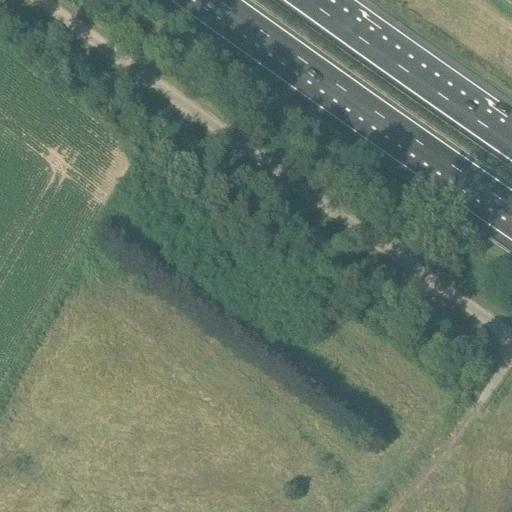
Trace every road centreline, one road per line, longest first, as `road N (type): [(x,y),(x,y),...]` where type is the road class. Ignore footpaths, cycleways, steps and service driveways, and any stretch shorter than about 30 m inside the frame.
road 1 (unclassified): [(511,338),(43,0)]
road 2 (trunk): [(216,0),(511,209)]
road 3 (trunk): [(511,143),(307,0)]
